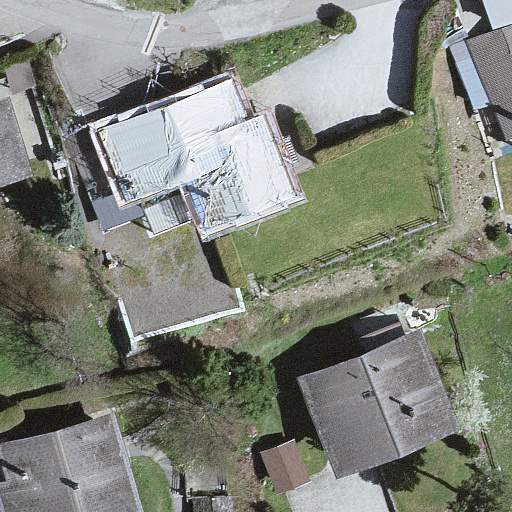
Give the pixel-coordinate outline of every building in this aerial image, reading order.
[(511,31),(486,42),(511,108),(511,31)] [(264,125),(243,77),(122,129),(152,197),(211,171),(232,217),(314,182),(285,115),(264,125)] [(0,181),(43,166),(16,93),(0,99),(0,181)] [(468,423),(430,331),(316,378),(355,470),(468,423)] [(121,511),(151,503),(123,413),(15,447),(25,478),(12,482),(21,511),(121,511)]
